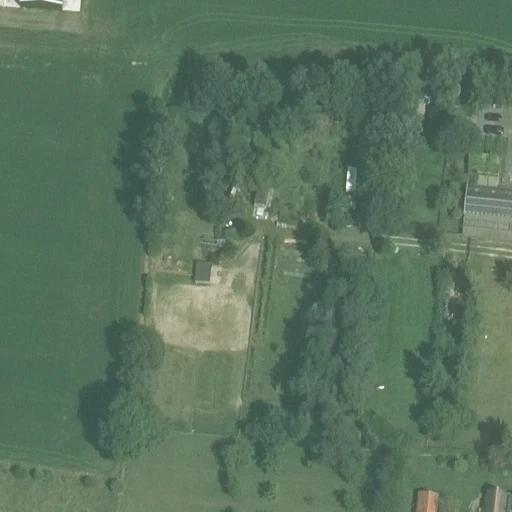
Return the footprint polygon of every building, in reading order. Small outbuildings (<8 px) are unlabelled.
[(62,0),(21,0),(20,9),(62,11),(62,0)] [(466,151),(465,183),(476,183),(476,171),(491,172),(492,152),(466,151)] [(467,188),(464,218),(511,223),(511,193),(497,191),(467,188)] [(266,211),(270,192),(258,189),(254,208),(266,211)] [(417,511),(436,511),(438,498),(426,497),(419,496),(417,511)] [(511,511),(511,499),(488,497),(486,511),(511,511)]
